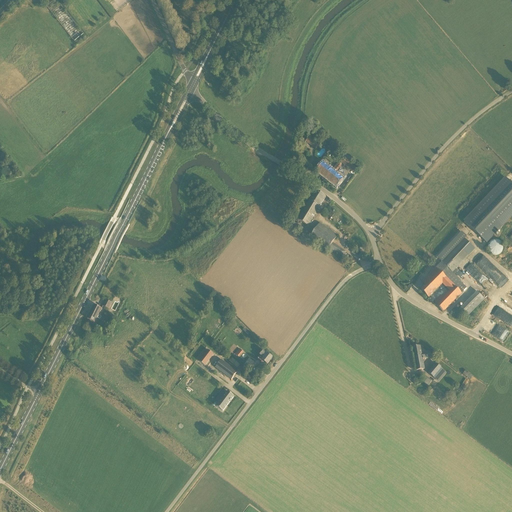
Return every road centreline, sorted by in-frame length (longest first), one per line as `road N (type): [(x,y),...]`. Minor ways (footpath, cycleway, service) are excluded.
road 1 (primary): [(0,467),(164,138)]
road 2 (unclassified): [(381,263),(347,278),(166,511)]
road 3 (unclassified): [(370,236),(344,206),(245,143),(193,89)]
road 4 (unclassified): [(370,236),(453,135),(511,92)]
road 5 (unclassified): [(381,263),(395,288),(511,352)]
